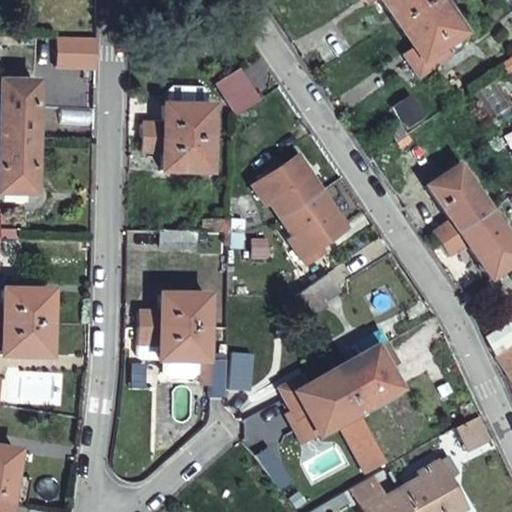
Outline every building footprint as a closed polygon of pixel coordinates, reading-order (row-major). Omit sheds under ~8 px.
[(368,0),(370,2),(372,0),(384,0),(415,44),(406,51),(422,74),(454,51),(447,41),(464,28),(444,0),(368,0)] [(237,112),(258,98),(238,67),(217,81),(237,112)] [(0,192),(34,192),(35,80),(0,79),(0,192)] [(395,108),(411,132),(427,121),(411,97),(395,108)] [(141,123),(141,138),(210,138),(211,105),(163,104),(162,124),(141,123)] [(390,131),(397,142),(407,135),(400,124),(390,131)] [(397,142),(399,145),(410,138),(407,135),(397,142)] [(210,138),(141,138),(140,151),(162,151),(161,169),(210,169),(210,138)] [(278,218),(319,191),(295,156),(251,186),(263,205),(268,202),(278,218)] [(437,229),(444,239),(452,251),(470,240),(493,275),(511,261),(511,238),(461,161),(431,181),(455,216),(437,229)] [(342,227),(319,191),(278,218),(289,235),(286,238),(298,257),(342,227)] [(196,231),(160,230),(160,247),(196,247),(196,231)] [(339,293),(326,276),(295,299),(307,316),(339,293)] [(0,322),(48,323),(48,289),(1,288),(0,307),(0,306),(0,322)] [(136,312),(136,326),(206,328),(207,294),(159,293),(158,313),(136,312)] [(511,320),(487,337),(496,356),(503,351),(511,344),(511,320)] [(0,354),(47,355),(48,323),(0,322),(0,354)] [(206,328),(136,326),(136,340),(158,341),(157,359),(205,360),(206,328)] [(337,421),(357,409),(398,386),(388,367),(397,361),(381,330),(356,343),(361,351),(307,382),(302,373),(278,387),(290,409),(295,419),(305,413),(315,431),(316,433),(337,421)] [(511,344),(503,351),(511,372),(511,344)] [(247,387),(248,352),(229,351),(228,387),(247,387)] [(212,401),(224,401),(226,362),(214,361),(212,401)] [(446,416),(453,428),(476,415),(469,403),(446,416)] [(315,431),(305,413),(295,419),(290,409),(284,412),(299,440),(315,431)] [(357,409),(337,421),(366,472),(386,461),(357,409)] [(476,415),(453,428),(462,443),(472,437),(477,446),(489,438),(476,415)] [(472,437),(462,443),(467,451),(477,446),(472,437)] [(263,444),(252,452),(277,486),(288,478),(263,444)] [(0,511),(4,511),(7,495),(10,474),(13,449),(0,447),(0,511)] [(418,477),(401,488),(414,511),(452,511),(455,511),(462,506),(446,479),(456,473),(446,455),(416,473),(418,477)] [(26,477),(10,474),(7,495),(24,498),(26,477)] [(414,511),(401,488),(385,496),(383,492),(363,504),(367,511),(414,511)]
